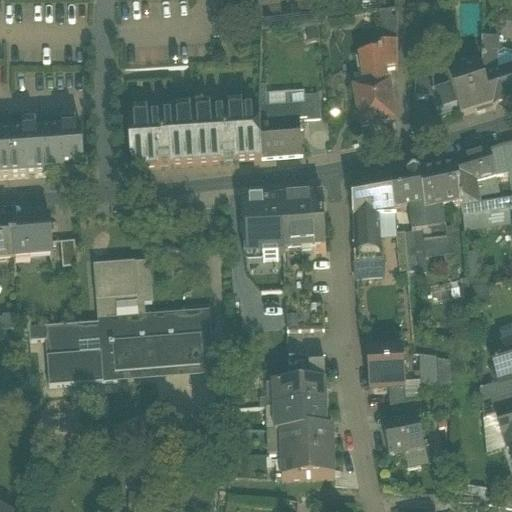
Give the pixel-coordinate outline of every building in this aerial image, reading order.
[(483,81),(493,78),(492,73),(497,71),(497,58),(496,42),(482,42),(483,81)] [(383,57),(386,74),(397,72),(397,46),(379,49),(381,57),(383,57)] [(511,56),(503,53),(497,58),(497,71),(492,73),(493,78),(511,71),(511,56)] [(360,60),(366,94),(388,90),(386,74),(383,57),(381,57),(360,60)] [(486,114),(493,112),(483,81),(479,67),(447,77),(451,90),(458,115),(460,119),(485,111),(486,114)] [(432,102),(433,102),(432,96),(430,91),(430,70),(416,70),(416,69),(415,69),(414,101),(432,102)] [(511,106),(511,71),(493,78),(483,81),(493,112),(493,113),(511,106)] [(389,90),(388,90),(366,94),(355,95),(361,133),(395,127),(389,90)] [(438,121),(458,115),(451,90),(432,96),(433,102),(432,102),(438,121)] [(304,109),(304,100),(304,95),(266,98),(266,111),(304,109)] [(305,109),(307,124),(320,122),(318,99),(304,100),(304,109),(305,109)] [(258,115),(259,125),(300,123),(300,125),(307,124),(305,109),(304,109),(266,111),(259,112),(258,115)] [(171,170),(261,164),(259,125),(258,115),(160,121),(160,122),(128,125),(131,173),(171,171),(171,170)] [(302,157),(300,125),(300,123),(259,125),(261,164),(302,160),(302,157)] [(62,126),(62,135),(76,134),(76,125),(62,126)] [(22,129),(23,138),(37,137),(36,128),(22,129)] [(23,138),(0,139),(0,182),(84,177),(82,134),(76,134),(62,135),(41,136),(37,137),(23,138)] [(501,150),(507,175),(511,173),(511,147),(502,150),(501,150)] [(501,150),(489,154),(495,181),(507,178),(507,175),(501,150)] [(463,188),(495,181),(489,154),(457,161),(459,170),(463,188)] [(443,214),(462,210),(460,188),(456,171),(419,179),(424,211),(425,218),(443,214)] [(408,213),(411,213),(424,211),(419,179),(418,174),(389,180),(394,215),(408,213)] [(395,220),(394,215),(389,180),(353,187),(352,187),(351,187),(353,221),(376,221),(395,220)] [(499,196),(495,181),(463,188),(460,188),(462,210),(463,220),(509,213),(510,229),(511,246),(511,194),(510,195),(499,196)] [(322,203),(280,206),(282,231),(284,257),(284,260),(326,257),(322,203)] [(425,218),(424,211),(411,213),(412,219),(409,219),(412,238),(414,238),(427,236),(425,218)] [(509,213),(463,220),(464,236),(510,229),(509,213)] [(446,233),(443,214),(425,218),(427,236),(446,233)] [(384,265),(376,221),(353,221),(355,267),(384,265)] [(12,226),(13,263),(14,263),(14,262),(51,259),(52,260),(53,260),(50,223),(12,226)] [(12,226),(0,227),(0,263),(13,263),(12,226)] [(420,251),(421,253),(448,249),(446,233),(427,236),(414,238),(414,239),(415,251),(420,251)] [(397,239),(400,258),(406,257),(404,238),(398,239),(397,239)] [(406,257),(406,266),(422,264),(421,253),(420,251),(415,251),(414,239),(414,238),(412,238),(404,238),(406,257)] [(60,247),(62,272),(76,271),(74,246),(60,247)] [(149,267),(134,268),(135,282),(142,281),(143,286),(150,286),(149,267)] [(209,316),(145,321),(144,309),(152,308),(150,286),(143,286),(142,281),(135,282),(134,268),(93,271),(98,328),(29,333),(30,347),(46,346),(49,392),(117,388),(117,386),(116,378),(203,372),(200,333),(210,333),(209,316)] [(286,297),(286,312),(312,311),(310,274),(285,275),(286,297)] [(324,311),(312,311),(286,312),(287,336),(325,335),(324,311)] [(0,335),(16,334),(16,320),(4,321),(4,323),(0,322),(0,335)] [(511,330),(503,332),(504,342),(511,340),(511,330)] [(116,378),(117,386),(214,379),(210,333),(200,333),(203,372),(116,378)] [(499,388),(511,384),(511,345),(504,348),(500,348),(495,350),(492,352),(488,354),(494,372),(492,377),(493,382),(497,385),(499,388)] [(369,353),(372,393),(388,392),(403,391),(401,351),(369,353)] [(421,398),(437,397),(435,364),(436,364),(436,362),(420,360),(421,398)] [(312,363),(300,364),(301,387),(313,387),(312,363)] [(324,363),(312,363),(313,387),(325,387),(324,363)] [(289,388),(301,387),(300,364),(288,364),(288,376),(289,388)] [(449,366),(436,364),(435,364),(437,397),(450,396),(449,366)] [(479,394),(482,410),(511,400),(511,386),(511,384),(499,388),(479,394)] [(277,388),(278,412),(326,411),(325,387),(313,387),(301,387),(289,388),(277,388)] [(388,392),(389,411),(418,406),(418,398),(417,390),(403,391),(388,392)] [(511,413),(511,400),(482,410),(483,424),(495,420),(495,419),(511,413)] [(278,412),(279,436),(333,434),(333,432),(326,433),(326,411),(278,412)] [(495,420),(501,440),(511,437),(511,413),(495,419),(495,420)] [(383,431),(389,462),(405,458),(405,459),(421,456),(421,455),(424,455),(418,423),(399,427),(399,428),(383,431)] [(285,437),(286,459),(333,458),(333,434),(279,436),(275,436),(275,437),(280,437),(285,437)] [(511,451),(511,437),(501,440),(502,441),(506,440),(510,452),(511,451)] [(334,481),(333,458),(286,459),(286,482),(334,481)]
